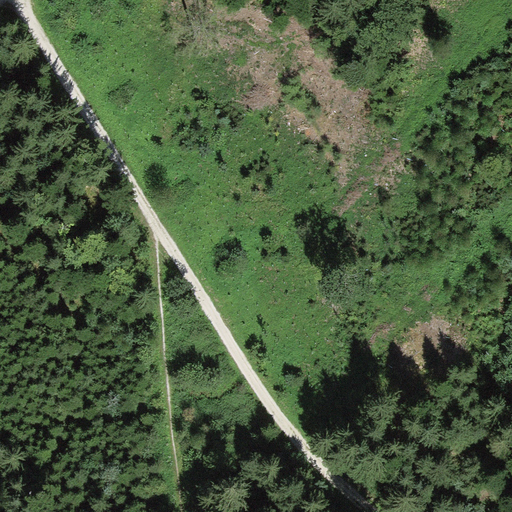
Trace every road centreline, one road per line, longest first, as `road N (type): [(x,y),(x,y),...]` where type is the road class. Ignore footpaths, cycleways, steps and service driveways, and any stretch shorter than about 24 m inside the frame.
road 1 (track): [(368,511),(268,403),(15,0)]
road 2 (track): [(180,511),(153,220)]
